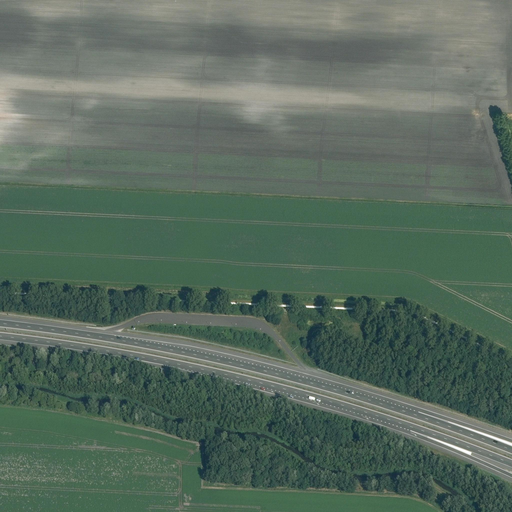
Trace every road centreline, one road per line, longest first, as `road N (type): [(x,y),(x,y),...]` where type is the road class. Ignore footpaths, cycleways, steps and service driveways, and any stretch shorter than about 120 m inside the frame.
road 1 (motorway): [(417,415),(218,360),(0,323)]
road 2 (motorway): [(0,335),(204,369),(411,427)]
